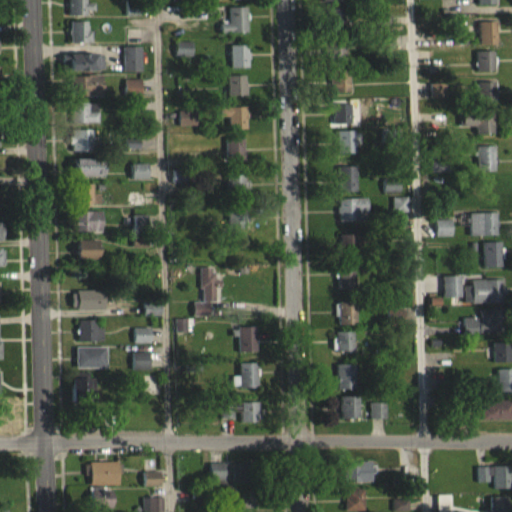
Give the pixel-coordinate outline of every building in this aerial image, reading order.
[(66,0),(84,0),(84,13),(67,14),(66,0)] [(246,0),(229,0),(229,8),(247,8),(246,0)] [(338,9),(337,0),(320,0),(320,10),(338,9)] [(493,0),(475,0),(476,13),(494,13),(493,0)] [(226,4),(244,4),(244,26),(227,27),(226,4)] [(324,5),(342,5),(343,27),(325,28),(324,5)] [(227,32),(217,32),(218,41),(246,41),(245,16),(226,16),(227,32)] [(67,19),(85,18),(85,40),(68,41),(67,19)] [(477,20),(494,19),(495,41),(477,42),(477,20)] [(373,32),(386,32),(386,23),(373,23),(373,32)] [(84,30),(67,31),(68,52),(89,51),(88,38),(85,39),(84,30)] [(466,53),(466,36),(448,36),(448,53),(466,53)] [(325,39),(343,38),(343,60),(326,61),(325,39)] [(228,43),(245,42),(246,64),(228,65),(228,43)] [(474,48),(492,48),(493,70),(475,71),(474,48)] [(190,65),(190,50),(172,51),(172,65),(190,65)] [(228,77),(247,76),(246,54),(228,54),(228,77)] [(139,56),(121,55),(121,80),(138,80),(139,56)] [(100,80),(101,63),(60,62),(60,79),(100,80)] [(329,67),(347,67),(348,89),(330,90),(329,67)] [(225,72),(243,71),(243,93),(226,94),(225,72)] [(68,73),(86,72),(87,95),(69,95),(68,73)] [(330,101),(348,101),(347,78),(329,79),(330,101)] [(476,80),(493,79),(494,102),(476,102),(476,80)] [(67,85),(67,105),(99,105),(99,84),(67,85)] [(224,104),(244,104),(244,84),(224,84),(224,104)] [(122,88),(122,106),(139,105),(138,87),(122,88)] [(443,106),(443,92),(428,93),(428,106),(443,106)] [(69,100),(86,99),(87,121),(69,122),(69,100)] [(331,101),(348,101),(349,123),(331,123),(331,101)] [(226,105),(244,104),(245,127),(227,127),(226,105)] [(473,109),(491,108),(491,131),(474,131),(473,109)] [(138,109),(129,110),(129,121),(138,121),(138,109)] [(95,131),(95,112),(69,112),(70,132),(95,131)] [(330,133),(349,132),(348,112),(330,113),(330,133)] [(244,138),(244,116),(217,116),(217,126),(226,126),(226,138),(244,138)] [(194,120),(176,120),(176,135),(194,134),(194,120)] [(474,143),(491,142),(491,121),(459,122),(459,135),(473,135),(474,143)] [(70,127),(88,127),(89,149),(71,150),(70,127)] [(334,128),(352,128),(352,150),(334,150),(334,128)] [(223,135),(241,135),(241,157),(224,158),(223,135)] [(89,160),(89,139),(68,138),(67,159),(89,160)] [(353,162),(352,153),(359,153),(358,140),(333,140),(334,162),(353,162)] [(474,144),(492,144),(492,166),(475,166),(474,144)] [(242,169),(241,146),(223,147),(223,169),(242,169)] [(138,158),(138,148),(123,148),(123,157),(138,158)] [(492,155),(474,155),(474,180),(493,180),(492,155)] [(335,164),(353,163),(353,186),(336,186),(335,164)] [(427,180),(446,181),(446,165),(428,164),(427,180)] [(69,168),(70,186),(101,185),(100,167),(69,168)] [(128,173),(128,188),(145,188),(145,172),(128,173)] [(224,173),(242,173),(243,195),(225,195),(224,173)] [(353,175),(334,175),(335,201),(354,200),(353,175)] [(476,176),(493,175),(494,198),(476,198),(476,176)] [(170,192),(181,192),(181,180),(170,180),(170,192)] [(72,181),(89,181),(90,203),(72,203),(72,181)] [(381,201),(397,201),(397,187),(381,187),(381,201)] [(492,187),(475,188),(476,210),(493,209),(492,187)] [(90,192),(73,193),(74,214),(98,213),(98,202),(91,202),(90,192)] [(336,197),(353,196),(354,218),(336,219),(336,197)] [(125,214),(142,214),(143,200),(126,200),(125,214)] [(226,205),(244,204),(244,226),(227,227),(226,205)] [(406,205),(390,206),(390,221),(406,221),(406,205)] [(73,209),(98,208),(99,229),(73,229),(73,209)] [(226,219),(225,237),(244,237),(244,219),(226,219)] [(99,240),(99,220),(73,220),(73,240),(99,240)] [(466,222),(467,244),(495,244),(494,221),(466,222)] [(131,242),(145,242),(144,223),(130,224),(131,242)] [(432,228),(433,245),(449,245),(449,228),(432,228)] [(337,232),(355,231),(356,254),(338,254),(337,232)] [(480,240),(497,240),(498,262),(480,263),(480,240)] [(337,265),(356,264),(355,243),(337,243),(337,265)] [(145,256),(145,246),(129,246),(129,257),(145,256)] [(96,268),(96,249),(74,249),(74,268),(96,268)] [(335,262),(353,261),(353,283),(335,284),(335,262)] [(335,298),(353,298),(353,273),(335,273),(335,298)] [(208,325),(207,309),(214,309),(214,296),(219,296),(219,288),(212,288),(212,276),(198,276),(199,311),(191,311),(191,325),(208,325)] [(481,278),(498,277),(499,299),(481,300),(481,278)] [(440,285),(440,306),(458,306),(457,285),(440,285)] [(499,289),(468,288),(467,295),(460,294),(460,311),(499,312),(499,289)] [(101,299),(69,299),(69,318),(101,318),(101,299)] [(336,300),(353,299),(354,322),(336,322),(336,300)] [(485,307),(503,307),(503,329),(486,330),(485,307)] [(158,324),(158,310),(140,311),(141,325),(158,324)] [(334,334),(355,333),(354,311),(334,311),(334,334)] [(495,318),(476,319),(477,326),(460,326),(460,342),(495,341),(495,318)] [(236,325),(254,324),(255,347),(237,347),(236,325)] [(174,341),(185,341),(184,328),(173,328),(174,341)] [(101,350),(100,329),(75,329),(75,350),(101,350)] [(254,335),(236,336),(237,361),(255,360),(254,335)] [(148,337),(131,337),(131,352),(148,352),(148,337)] [(351,340),(331,341),(332,360),(351,360),(351,340)] [(491,371),(508,371),(508,351),(490,351),(491,371)] [(104,377),(104,356),(73,356),(73,377),(104,377)] [(237,360),(255,360),(255,382),(237,383),(237,360)] [(147,361),(129,361),(130,379),(148,378),(147,361)] [(335,362),(352,362),(353,386),(335,387),(335,362)] [(493,367),(511,366),(511,389),(494,389),(493,367)] [(256,396),(255,371),(237,372),(237,385),(230,385),(230,396),(256,396)] [(494,378),(494,401),(511,400),(511,390),(511,378),(494,378)] [(69,407),(91,407),(91,387),(69,387),(69,407)] [(338,393),(356,393),(357,415),(339,415),(338,393)] [(239,398),(256,398),(257,420),(239,420),(239,398)] [(357,427),(357,404),(338,405),(339,428),(357,427)] [(511,409),(480,409),(480,429),(511,429),(511,409)] [(239,431),(257,431),(257,411),(218,412),(219,425),(239,425),(239,431)] [(384,427),(384,411),(368,411),(368,428),(384,427)] [(116,493),(115,470),(82,471),(82,484),(87,484),(87,494),(116,493)] [(369,470),(342,471),(343,491),(369,490),(369,470)] [(244,491),(244,472),(207,472),(207,492),(244,491)] [(489,498),(508,497),(508,475),(474,475),(474,491),(489,491),(489,498)] [(158,495),(158,480),(141,480),(141,495),(158,495)] [(109,511),(110,498),(86,497),(85,511),(109,511)] [(362,511),(362,498),(343,498),(343,511),(362,511)]
